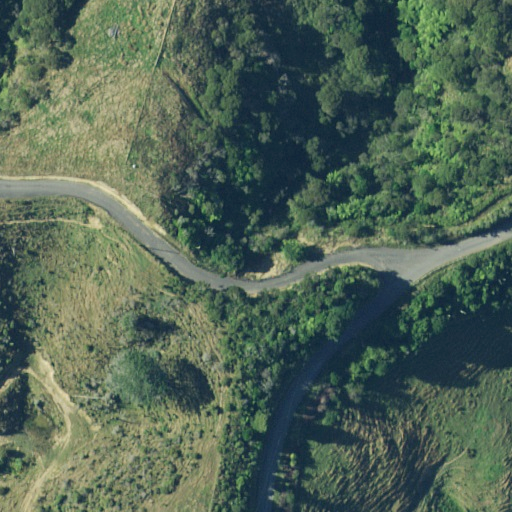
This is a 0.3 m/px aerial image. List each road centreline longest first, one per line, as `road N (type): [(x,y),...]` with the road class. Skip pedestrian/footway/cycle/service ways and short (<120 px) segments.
road 1 (unclassified): [(0,189),(93,192),(179,265),(231,284),(344,254),(391,260),(404,272)]
road 2 (unclassified): [(404,272),(314,362),(290,398),(275,431),(262,511)]
